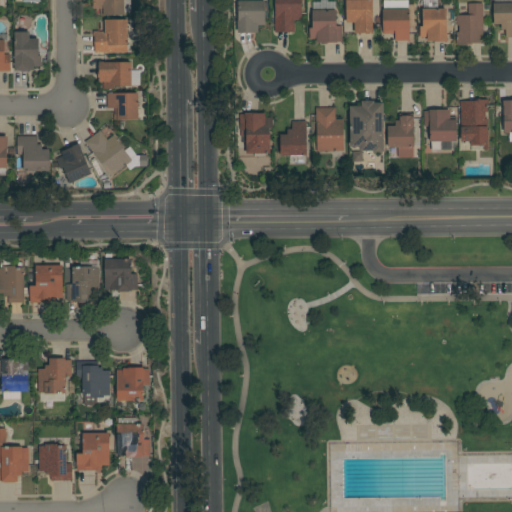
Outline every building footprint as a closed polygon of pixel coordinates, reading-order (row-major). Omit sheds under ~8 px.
[(124,0),(124,15),(100,15),(100,9),(93,9),(93,0),(124,0)] [(265,25),(258,25),(258,33),(238,33),(237,21),(238,21),(238,1),(239,1),(239,0),(248,0),(248,1),(264,1),(265,25)] [(301,0),(301,20),(294,20),(294,32),(274,32),(274,15),(275,15),(275,0),(301,0)] [(372,0),(373,34),(365,34),(365,33),(354,33),(354,22),(346,22),(345,0),(372,0)] [(423,9),(423,0),(436,0),(436,9),(446,9),(446,36),(447,36),(447,41),(434,42),(434,41),(427,41),(427,37),(419,37),(419,26),(422,26),(422,9),(423,9)] [(396,9),(396,1),(407,1),(407,9),(409,9),(409,40),(395,40),(394,33),(389,33),(389,34),(383,34),(382,9),(396,9)] [(483,43),(471,43),(471,45),(456,45),(456,40),(456,32),(459,32),(459,25),(456,25),(456,16),(468,15),(468,4),(483,3),(483,43)] [(511,3),(511,37),(505,37),(505,29),(501,29),(501,24),(493,24),(493,3),(511,3)] [(336,10),(336,26),(342,26),(342,41),(337,41),(337,42),(327,42),(327,44),(320,44),(320,43),(316,43),(316,39),(309,39),(309,28),(312,28),(312,11),(336,10)] [(128,45),(127,45),(127,52),(95,53),(94,36),(93,36),(93,31),(99,31),(104,31),(104,20),(127,20),(128,45)] [(14,32),(29,32),(29,37),(37,37),(37,38),(38,38),(38,56),(41,56),(41,66),(34,66),(34,70),(30,70),(30,71),(21,71),(15,71),(14,32)] [(0,40),(4,40),(4,54),(10,54),(10,71),(0,71),(0,40)] [(131,86),(114,86),(114,89),(103,89),(103,82),(99,82),(99,77),(97,77),(97,71),(99,71),(99,62),(103,62),(103,63),(131,62),(131,86)] [(138,93),(138,120),(114,120),(114,114),(115,114),(114,108),(107,108),(107,93),(138,93)] [(461,128),(460,128),(460,105),(460,101),(471,101),(471,100),(477,100),(477,99),(480,99),(480,100),(488,100),(488,105),(487,105),(487,112),(485,112),(485,119),(487,119),(487,149),(483,149),(483,145),(470,145),(470,141),(461,141),(461,128)] [(384,100),(384,152),(373,152),(373,150),(362,151),(362,161),(353,161),(353,151),(355,151),(355,149),(358,149),(358,146),(350,147),(350,144),(349,144),(349,105),(361,105),(361,100),(384,100)] [(511,132),(504,133),(503,105),(503,101),(511,100),(511,132)] [(317,151),(316,124),(315,108),(335,108),(336,119),(343,119),(343,151),(317,151)] [(429,111),(429,110),(450,110),(450,117),(456,117),(456,120),(456,141),(441,141),(441,150),(431,150),(431,141),(430,141),(430,126),(424,126),(423,111),(429,111)] [(245,114),(245,113),(252,113),(265,113),(265,117),(272,117),(272,128),(269,128),(270,154),(265,154),(265,156),(254,156),(254,154),(246,154),(246,137),(241,137),(241,135),(236,135),(235,123),(240,123),(240,114),(245,114)] [(388,147),(387,126),(395,126),(395,121),(399,120),(399,114),(413,114),(414,147),(388,147)] [(280,135),(287,135),(287,129),(292,129),(292,121),(306,121),(307,155),(280,156),(280,135)] [(85,142),(100,131),(107,140),(113,135),(124,150),(130,146),(136,155),(140,156),(140,166),(135,166),(130,170),(126,165),(111,176),(85,142)] [(37,136),(37,145),(42,145),(42,150),(49,150),(49,171),(24,171),(23,155),(17,155),(17,136),(37,136)] [(5,168),(5,176),(0,176),(0,137),(8,137),(8,150),(7,150),(7,168),(5,168)] [(70,183),(63,167),(60,168),(56,158),(62,156),(61,152),(79,144),(81,149),(80,149),(91,174),(70,183)] [(131,259),(131,274),(137,274),(137,290),(131,290),(131,291),(129,291),(129,292),(119,292),(119,291),(116,291),(116,290),(110,290),(104,290),(104,259),(131,259)] [(62,265),(62,298),(55,298),(55,302),(30,303),(30,286),(36,286),(35,265),(62,265)] [(0,268),(3,268),(3,266),(16,266),(16,268),(24,268),(24,288),(27,288),(27,295),(24,295),(24,298),(24,302),(8,303),(8,296),(3,296),(3,293),(0,293),(0,268)] [(100,295),(88,295),(88,302),(78,302),(72,302),(72,300),(67,301),(66,285),(72,284),(72,267),(93,267),(93,268),(99,268),(100,295)] [(71,377),(65,377),(65,393),(45,394),(45,392),(38,392),(38,369),(45,369),(45,365),(49,365),(49,358),(65,358),(65,360),(71,360),(71,377)] [(20,392),(20,399),(3,399),(3,392),(2,392),(2,377),(0,377),(0,361),(1,361),(1,359),(17,359),(22,359),(22,361),(28,361),(28,392),(20,392)] [(98,368),(103,368),(103,371),(109,371),(109,375),(114,375),(114,379),(110,379),(110,395),(103,395),(103,397),(97,397),(97,405),(84,405),(84,396),(82,396),(82,378),(76,378),(76,361),(98,361),(98,368)] [(117,401),(116,388),(115,388),(115,384),(116,384),(116,370),(122,370),(122,368),(127,368),(143,367),(143,369),(149,369),(149,385),(143,385),(143,401),(117,401)] [(144,439),(150,439),(150,456),(144,456),(142,456),(142,457),(130,457),(130,458),(125,458),(125,456),(123,456),(123,455),(117,455),(117,424),(118,424),(118,418),(136,418),(136,424),(144,424),(144,439)] [(0,428),(6,428),(6,438),(6,446),(9,446),(9,447),(22,447),(22,448),(28,448),(29,471),(22,471),(22,475),(17,475),(17,482),(15,482),(4,482),(1,482),(1,481),(0,481),(0,428)] [(76,470),(77,454),(82,454),(82,433),(109,433),(109,465),(102,465),(102,470),(76,470)] [(50,480),(50,474),(46,474),(46,471),(39,471),(38,446),(45,446),(45,444),(57,444),(57,446),(66,446),(66,464),(72,464),(72,480),(50,480)]
